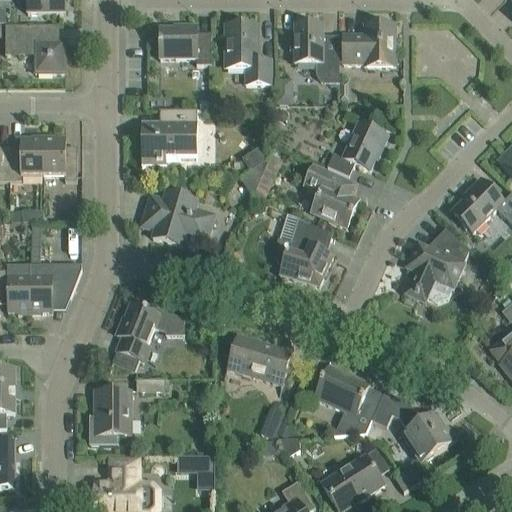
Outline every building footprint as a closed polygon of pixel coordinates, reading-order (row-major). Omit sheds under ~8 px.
[(27,0),(28,18),(66,17),(65,0),(27,0)] [(65,77),(65,46),(43,46),(43,29),(6,30),(5,59),(35,59),(36,77),(65,77)] [(212,38),(198,38),(198,30),(175,30),(175,33),(160,33),(160,64),(197,64),(197,70),(212,70),(212,38)] [(257,30),(227,30),(227,72),(246,72),(246,89),(272,89),(272,64),(257,64),(257,30)] [(295,68),(317,68),(317,79),(319,84),(322,87),(327,88),(340,88),(340,75),(340,40),(323,40),(323,30),(295,30),(295,68)] [(365,71),(396,71),(396,30),(365,30),(365,40),(344,40),(344,69),(365,69),(365,71)] [(142,126),(142,171),(167,170),(166,163),(198,163),(198,114),(160,114),(160,126),(142,126)] [(328,171),(350,181),(355,169),(370,175),(378,159),(380,160),(387,144),(385,143),(387,139),(359,127),(343,163),(334,158),(328,171)] [(44,181),(44,141),(31,141),(31,143),(21,143),(21,158),(10,158),(10,186),(22,186),(22,181),(44,181)] [(56,141),(44,141),(44,181),(65,181),(65,186),(77,186),(78,158),(66,158),(66,143),(56,143),(56,141)] [(511,180),(511,152),(498,166),(511,180)] [(0,185),(10,186),(10,158),(0,157),(0,185)] [(262,182),(271,161),(240,182),(262,182)] [(282,167),(271,161),(262,182),(256,195),(268,200),(282,167)] [(313,217),(347,233),(359,205),(351,202),(356,191),(314,172),(306,191),(321,198),(313,217)] [(256,195),(262,182),(240,182),(253,202),(256,195)] [(511,197),(504,206),(481,183),(471,194),(473,196),(452,217),(473,238),(497,214),(511,229),(511,197)] [(186,244),(206,250),(215,220),(195,214),(197,206),(167,197),(164,205),(151,201),(142,231),(155,235),(153,243),(184,252),(186,244)] [(276,252),(274,257),(275,261),(276,265),(279,268),(284,269),(280,281),(319,292),(334,261),(321,255),(329,237),(298,223),(288,218),(280,243),(279,242),(276,252)] [(469,256),(453,240),(438,255),(418,247),(406,272),(415,276),(406,298),(426,307),(427,303),(438,308),(449,304),(453,293),(454,293),(465,268),(464,267),(469,256)] [(8,275),(0,274),(0,302),(8,303),(8,318),(18,318),(18,319),(31,319),(31,269),(8,270),(8,275)] [(82,269),(31,269),(31,319),(43,319),(43,318),(53,318),(53,303),(71,303),(82,275),(82,269)] [(113,369),(132,376),(135,377),(139,365),(144,367),(150,351),(148,351),(148,349),(160,354),(165,339),(167,340),(185,340),(184,323),(145,308),(143,313),(132,308),(126,323),(124,322),(117,340),(126,343),(121,356),(118,355),(109,376),(110,376),(113,369)] [(500,369),(511,384),(511,337),(490,355),(501,368),(500,369)] [(238,340),(232,359),(228,374),(283,390),(291,363),(293,356),(267,348),(266,350),(258,347),(258,346),(238,340)] [(329,370),(321,388),(314,403),(345,417),(335,440),(347,440),(366,439),(372,425),(378,411),(364,405),(371,389),(329,370)] [(0,373),(0,433),(7,433),(7,418),(15,418),(15,373),(0,373)] [(165,385),(137,384),(136,397),(165,397),(165,385)] [(131,396),(116,396),(96,396),(96,412),(96,421),(90,421),(90,450),(118,450),(118,440),(131,440),(131,396)] [(385,400),(384,399),(378,411),(372,425),(387,432),(392,421),(400,424),(408,436),(403,439),(410,450),(421,467),(456,445),(448,432),(445,433),(435,418),(422,426),(409,406),(399,402),(396,409),(383,403),(385,400)] [(264,428),(259,439),(274,445),(279,435),(264,428)] [(279,444),(290,461),(300,455),(299,443),(279,444)] [(0,445),(0,493),(15,494),(15,446),(0,445)] [(361,505),(385,490),(379,482),(389,475),(375,454),(322,488),(328,498),(336,511),(343,511),(359,502),(361,505)] [(154,488),(140,488),(137,488),(137,465),(132,465),(112,465),(112,487),(96,487),(95,511),(159,511),(159,494),(154,488)] [(396,483),(403,494),(417,484),(409,474),(396,483)] [(315,511),(305,496),(299,486),(282,497),(289,509),(284,511),(315,511)]
